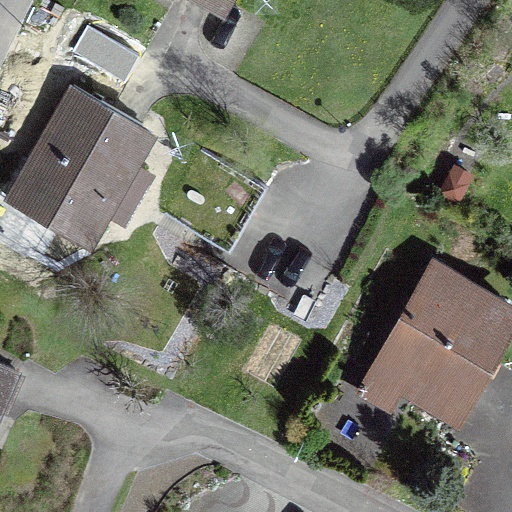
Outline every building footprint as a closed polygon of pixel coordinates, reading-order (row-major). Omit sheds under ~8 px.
[(204,0),(220,8),(224,0),(204,0)] [(74,86),(10,198),(87,241),(110,199),(100,193),(140,124),(74,86)] [(164,212),(229,250),(267,185),(202,147),(164,212)] [(373,368),(459,416),(511,322),(511,307),(432,263),(373,368)] [(0,402),(15,368),(0,361),(0,402)]
